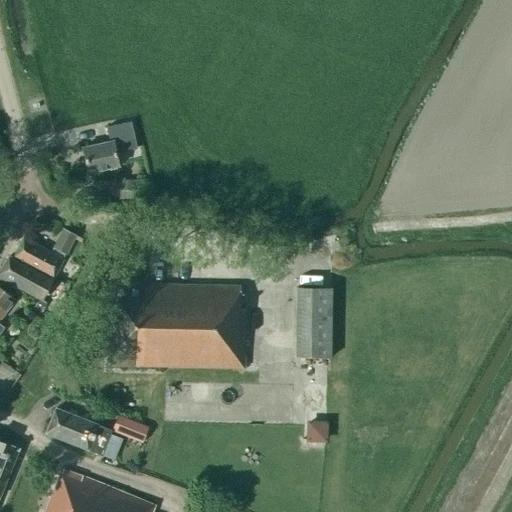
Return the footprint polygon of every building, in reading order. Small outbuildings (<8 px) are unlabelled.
[(132,122),(107,128),(110,142),(82,148),(88,173),(118,167),(115,153),(137,148),(132,122)] [(144,200),(143,181),(119,181),(119,200),(144,200)] [(13,258),(52,280),(63,260),(62,259),(64,255),(66,255),(76,236),(63,230),(51,253),(23,238),(13,258)] [(52,280),(13,258),(9,257),(0,270),(0,278),(12,285),(39,300),(41,301),(52,280)] [(0,332),(3,328),(0,325),(0,316),(13,299),(7,294),(12,285),(0,278),(0,332)] [(240,287),(109,284),(107,366),(243,369),(245,310),(239,310),(240,287)] [(332,289),(296,289),(295,357),(331,358),(332,289)] [(41,301),(39,300),(35,308),(42,312),(47,304),(41,301)] [(55,409),(46,434),(102,455),(112,430),(55,409)] [(118,417),(113,432),(142,442),(147,428),(118,417)] [(328,422),(307,421),(306,443),(327,444),(328,422)] [(0,497),(18,450),(0,442),(0,497)] [(152,511),(154,507),(63,471),(61,476),(59,475),(44,511),(152,511)]
